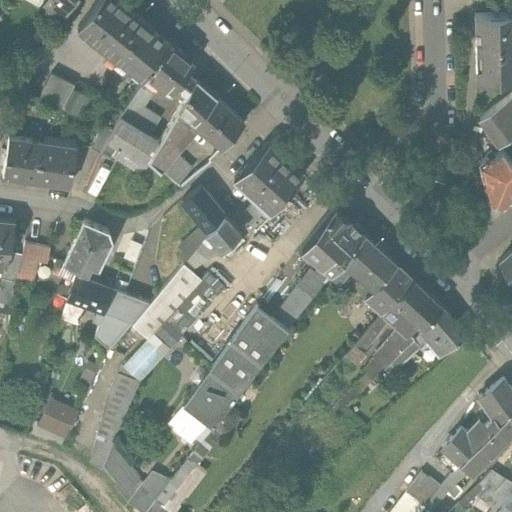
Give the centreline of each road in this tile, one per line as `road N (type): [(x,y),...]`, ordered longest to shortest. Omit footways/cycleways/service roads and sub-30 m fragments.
road 1 (residential): [(0,193),(127,218),(143,214),(281,100)]
road 2 (residential): [(388,204),(434,150),(431,0)]
road 3 (residential): [(281,100),(388,204)]
road 4 (residential): [(175,0),(281,100)]
